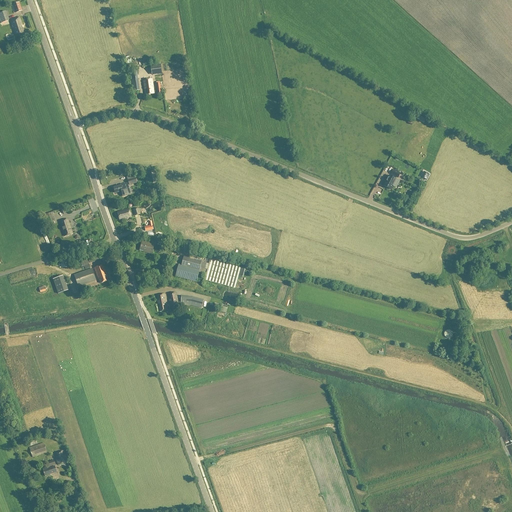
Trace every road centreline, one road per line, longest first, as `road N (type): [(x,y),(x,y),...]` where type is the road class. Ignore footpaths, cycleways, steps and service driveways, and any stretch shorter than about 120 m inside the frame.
road 1 (unclassified): [(74,126),(122,112),(153,116),(459,239),(511,222)]
road 2 (tertiary): [(211,511),(74,126)]
road 3 (track): [(193,461),(331,425),(363,493),(500,450)]
road 4 (tertiary): [(74,126),(29,0)]
